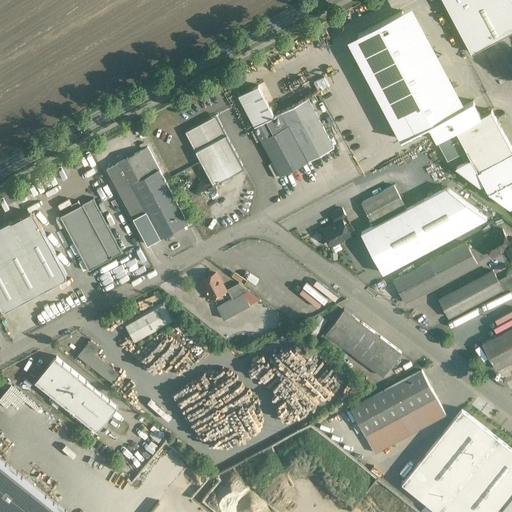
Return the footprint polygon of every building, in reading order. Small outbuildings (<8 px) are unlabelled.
[(511,0),(444,0),(472,52),(511,31),(511,0)] [(413,6),(349,40),(401,139),(429,124),(436,139),(481,116),(473,101),(465,105),(413,6)] [(308,98),(280,113),(281,113),(267,121),(267,120),(255,127),(262,140),(261,140),(280,176),(334,147),(308,98)] [(481,116),(436,139),(448,160),(467,149),(479,170),(511,152),(511,147),(492,110),(481,116)] [(244,168),(216,115),(185,131),(213,184),(244,168)] [(148,147),(107,168),(134,217),(146,211),(160,237),(188,223),(148,147)] [(511,152),(479,170),(488,191),(508,206),(511,204),(511,152)] [(394,185),(362,202),(374,223),(405,206),(394,185)] [(405,206),(374,223),(375,225),(362,232),(383,273),(487,217),(447,187),(406,208),(405,206)] [(94,198),(59,217),(88,271),(123,252),(94,198)] [(31,211),(12,221),(9,221),(0,225),(0,249),(42,227),(34,213),(31,211)] [(343,220),(323,230),(331,244),(351,234),(350,233),(355,231),(352,226),(347,228),(343,220)] [(42,227),(0,249),(0,303),(3,308),(6,309),(66,278),(67,274),(42,227)] [(503,229),(483,239),(492,256),(508,248),(511,245),(509,242),(503,229)] [(466,242),(394,280),(405,302),(477,264),(466,242)] [(493,270),(439,299),(449,317),(503,289),(493,270)] [(216,273),(202,280),(203,282),(199,284),(207,298),(211,296),(212,298),(226,290),(216,273)] [(249,290),(239,283),(227,289),(233,299),(244,293),(249,290)] [(233,299),(217,307),(224,319),(250,305),(244,293),(233,299)] [(162,301),(124,322),(136,343),(174,322),(162,301)] [(344,309),(326,332),(346,347),(364,323),(344,309)] [(307,329),(315,335),(327,320),(319,314),(307,329)] [(174,323),(167,331),(172,335),(179,326),(174,323)] [(402,352),(364,323),(346,347),(384,376),(402,352)] [(179,326),(172,335),(176,339),(183,330),(179,326)] [(511,327),(482,343),(496,370),(511,361),(511,327)] [(183,330),(176,339),(181,342),(188,334),(183,330)] [(188,334),(181,342),(185,346),(192,337),(188,334)] [(192,337),(185,346),(190,349),(196,341),(192,337)] [(91,340),(78,355),(102,375),(110,366),(94,353),(99,347),(91,340)] [(196,341),(190,349),(194,353),(201,345),(196,341)] [(201,345),(194,353),(198,357),(205,348),(201,345)] [(118,406),(56,356),(36,380),(98,431),(118,406)] [(119,373),(110,366),(102,375),(112,382),(119,373)] [(422,370),(351,408),(365,435),(436,397),(422,370)] [(436,397),(365,435),(375,453),(446,415),(436,397)] [(157,403),(150,415),(173,430),(180,418),(157,403)] [(499,511),(511,496),(511,449),(462,409),(402,483),(438,511),(499,511)] [(68,511),(0,456),(0,511),(68,511)] [(511,511),(511,496),(499,511),(511,511)]
